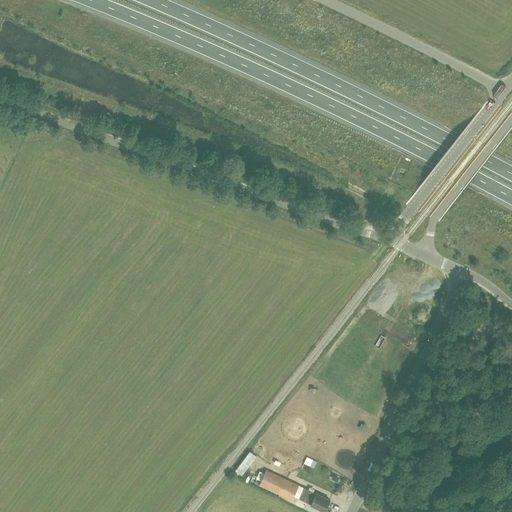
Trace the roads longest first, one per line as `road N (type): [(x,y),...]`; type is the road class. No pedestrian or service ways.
road 1 (trunk): [(86,0),(324,102),(511,195)]
road 2 (unclassified): [(389,238),(0,99)]
road 3 (trunk): [(511,172),(148,0)]
road 4 (unclassified): [(353,511),(463,276)]
road 5 (unclassified): [(502,91),(325,0)]
road 6 (unclassified): [(389,238),(502,91)]
road 7 (unclassified): [(421,252),(434,218),(511,119)]
